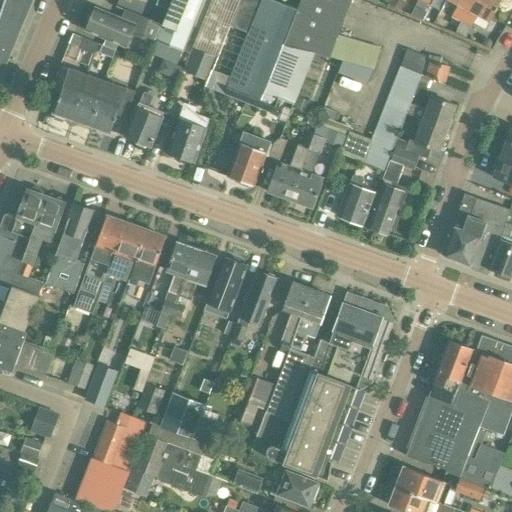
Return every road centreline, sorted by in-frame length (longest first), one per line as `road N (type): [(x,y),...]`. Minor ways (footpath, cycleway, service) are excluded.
road 1 (residential): [(422,282),(4,139)]
road 2 (residential): [(422,282),(472,111),(493,98),(511,60)]
road 3 (residential): [(335,511),(436,288)]
road 4 (residential): [(35,511),(72,408),(0,382)]
road 5 (residential): [(4,139),(62,0)]
